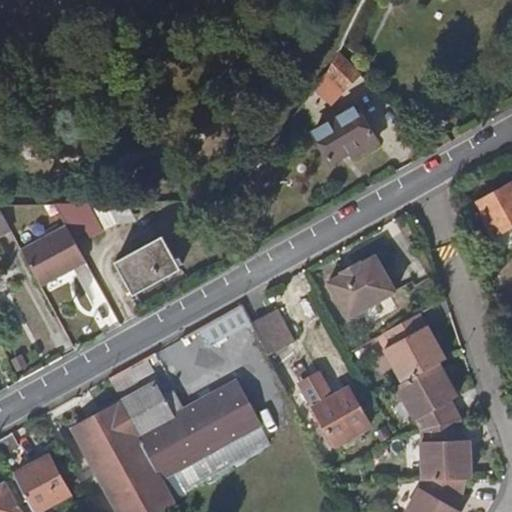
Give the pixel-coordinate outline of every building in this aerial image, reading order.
[(326,78),(317,89),(332,107),(347,93),(347,89),(359,78),(338,54),(326,78)] [(356,110),(313,135),(331,167),(355,152),(358,155),(376,144),(356,110)] [(511,186),(510,183),(475,202),(492,235),(511,224),(511,186)] [(41,286),(86,261),(65,223),(20,248),(41,286)] [(161,241),(114,266),(132,298),(178,273),(161,241)] [(344,277),(330,285),(350,321),(398,293),(378,257),(364,266),(362,264),(343,275),(344,277)] [(241,304),(201,326),(210,344),(251,322),(241,304)] [(251,326),(269,360),(293,345),(274,312),(251,326)] [(50,313),(38,319),(50,342),(62,337),(50,313)] [(379,339),(405,384),(441,366),(447,362),(439,346),(429,329),(422,315),(379,339)] [(144,358),(126,368),(132,379),(150,369),(144,358)] [(420,433),(462,421),(453,401),(458,398),(448,380),(441,366),(405,384),(398,388),(420,433)] [(142,432),(165,478),(260,422),(235,377),(182,408),(172,388),(160,395),(171,415),(142,432)] [(322,379),(304,389),(336,447),(372,427),(350,390),(333,399),(322,379)] [(160,395),(153,381),(72,429),(118,511),(152,511),(172,501),(161,480),(137,435),(142,432),(171,415),(160,395)] [(470,440),(464,440),(463,440),(462,421),(420,433),(422,482),(468,481),(472,481),(471,460),(470,440)] [(137,435),(161,480),(165,478),(142,432),(137,435)] [(47,457),(14,476),(34,511),(44,511),(70,497),(47,457)] [(417,483),(405,511),(457,511),(458,511),(455,510),(468,481),(422,482),(417,483)] [(0,487),(0,511),(17,511),(3,486),(0,487)]
